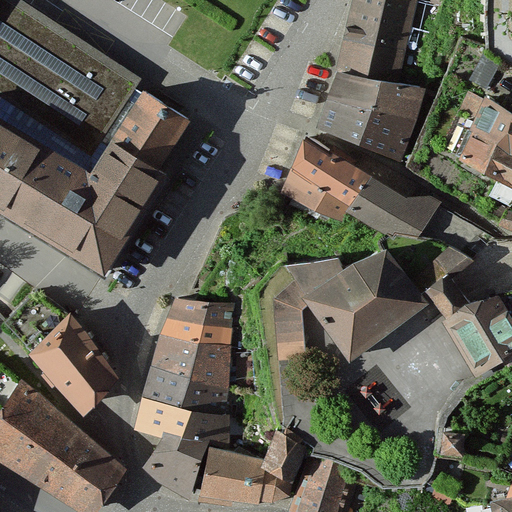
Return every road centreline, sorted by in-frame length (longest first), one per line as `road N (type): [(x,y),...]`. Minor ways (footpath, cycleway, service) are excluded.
road 1 (residential): [(148,499),(126,455),(125,404),(160,269),(259,133)]
road 2 (unclassified): [(50,0),(259,133)]
road 3 (residential): [(259,133),(290,94),(338,0)]
